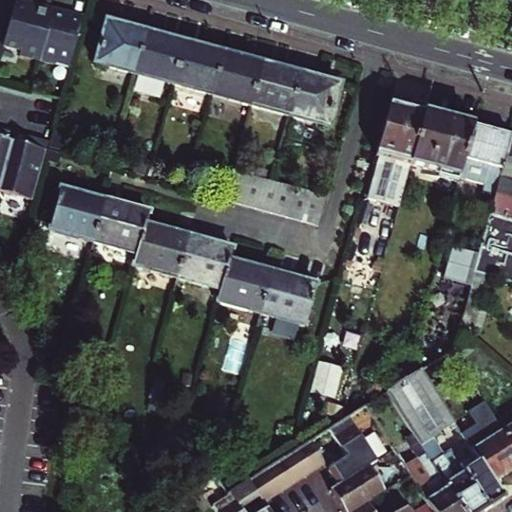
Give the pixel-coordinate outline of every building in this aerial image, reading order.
[(25,1),(24,7),(35,10),(37,4),(25,1)] [(12,3),(0,45),(0,46),(20,52),(19,56),(38,61),(51,15),(53,8),(37,4),(35,10),(24,7),(12,3)] [(53,8),(51,15),(66,19),(68,12),(53,8)] [(51,15),(38,61),(53,65),(54,61),(68,66),(83,17),(68,12),(66,19),(51,15)] [(94,65),(133,76),(144,35),(106,25),(94,65)] [(133,76),(172,86),(183,45),(144,35),(133,76)] [(172,86),(210,97),(221,56),(183,45),(172,86)] [(210,97),(249,107),(260,67),(221,56),(210,97)] [(249,107),(287,118),(299,77),(260,67),(249,107)] [(299,77),(287,118),(328,129),(339,88),(299,77)] [(389,105),(375,158),(378,159),(367,199),(397,207),(410,157),(412,158),(424,115),(426,105),(408,100),(406,109),(389,105)] [(470,128),(424,115),(412,158),(410,165),(457,178),(462,164),(470,128)] [(501,176),(511,139),(470,128),(462,164),(501,176)] [(0,177),(11,133),(0,129),(0,177)] [(47,142),(11,133),(0,177),(0,193),(31,201),(45,152),(47,142)] [(511,139),(501,176),(490,216),(511,222),(511,139)] [(231,172),(223,201),(239,205),(247,177),(231,172)] [(247,177),(239,205),(255,209),(262,181),(247,177)] [(262,181),(255,209),(270,214),(280,185),(270,182),(262,181)] [(270,214),(286,218),(294,189),(280,185),(270,214)] [(286,218),(301,222),(309,193),(294,189),(286,218)] [(309,193),(301,222),(318,226),(326,197),(309,193)] [(87,259),(98,216),(55,204),(43,247),(87,259)] [(145,229),(98,216),(87,259),(133,272),(141,242),(145,229)] [(511,222),(490,216),(481,249),(511,257),(511,222)] [(141,242),(133,272),(130,284),(174,296),(185,254),(141,242)] [(489,281),(511,286),(511,257),(481,249),(473,276),(489,281)] [(229,265),(185,254),(174,296),(217,308),(225,278),(229,265)] [(481,311),(489,281),(473,276),(466,301),(477,309),(481,311)] [(268,289),(225,278),(217,308),(214,321),(256,332),(268,289)] [(268,289),(256,332),(299,343),(311,301),(268,289)] [(473,328),(477,309),(466,301),(460,324),(473,328)] [(454,349),(450,353),(454,360),(473,349),(457,334),(454,349)] [(420,372),(424,379),(454,360),(450,353),(420,372)] [(317,362),(309,393),(334,399),(342,368),(317,362)] [(483,511),(502,499),(492,484),(471,453),(468,448),(462,452),(473,469),(464,475),(456,480),(442,457),(430,439),(453,424),(424,379),(420,372),(403,382),(386,394),(413,437),(460,511),(483,511)] [(407,511),(406,510),(401,511),(369,511),(362,501),(382,489),(367,466),(375,461),(347,419),(340,423),(327,431),(345,459),(324,471),(335,486),(327,491),(339,511),(407,511)] [(511,427),(501,434),(511,451),(511,427)] [(511,451),(501,434),(471,453),(492,484),(511,471),(511,451)] [(428,482),(417,490),(431,511),(460,511),(413,437),(405,443),(416,460),(414,461),(428,482)] [(263,504),(280,492),(292,485),(303,478),(321,466),(308,444),(297,451),(289,456),(278,463),(267,470),(254,478),(248,482),(258,497),(263,504)] [(450,453),(442,457),(456,480),(464,475),(450,453)] [(403,468),(406,473),(417,490),(428,482),(414,461),(403,468)] [(267,511),(266,510),(263,511),(242,511),(241,510),(258,497),(248,482),(230,494),(210,507),(212,511),(267,511)]
